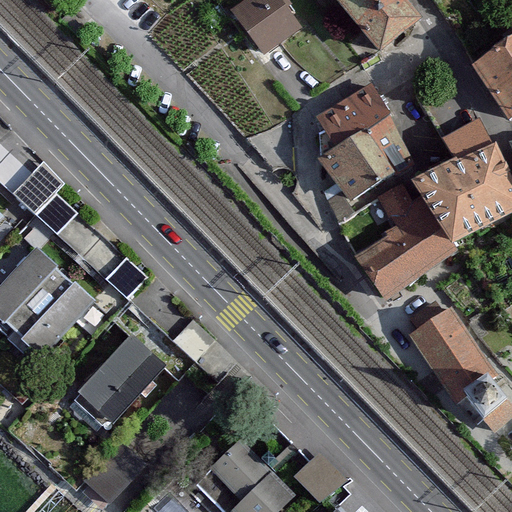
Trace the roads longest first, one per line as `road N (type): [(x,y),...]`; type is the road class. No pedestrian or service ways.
road 1 (primary): [(0,66),(432,511)]
road 2 (residential): [(92,0),(308,231),(309,138),(320,110),(442,33)]
